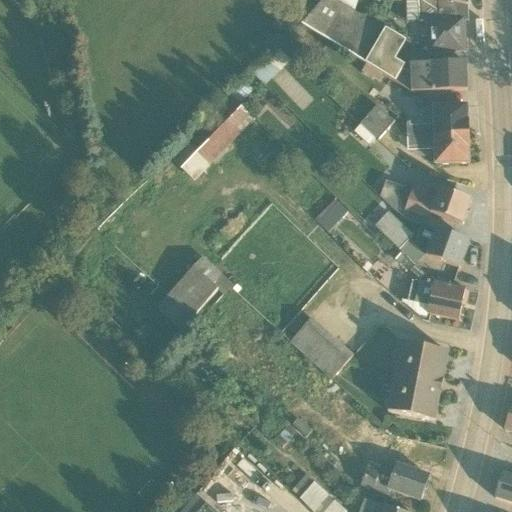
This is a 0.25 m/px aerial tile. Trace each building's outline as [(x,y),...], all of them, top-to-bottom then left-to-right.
[(323,0),(301,26),(384,80),(410,95),(466,94),(465,66),(410,69),(410,75),(403,71),(394,65),(404,44),(353,15),(358,0),(323,0)] [(465,54),(468,49),(465,8),(424,0),(384,0),(385,1),(404,5),(405,25),(418,24),(422,55),(465,54)] [(304,51),(287,36),(229,99),(239,109),(261,85),(264,88),(288,62),(291,65),(304,51)] [(193,185),(253,122),(239,109),(229,99),(168,162),(193,185)] [(360,109),(351,119),(360,127),(376,142),(393,124),(376,108),(368,116),(360,109)] [(405,125),(405,138),(461,137),(461,127),(467,127),(467,110),(432,110),(432,124),(405,125)] [(461,137),(405,138),(406,159),(433,159),(433,167),(468,167),(468,149),(461,149),(461,137)] [(460,227),(469,203),(415,184),(405,214),(429,223),(431,217),(460,227)] [(333,202),(313,222),(327,235),(347,215),(333,202)] [(411,238),(386,215),(373,229),(398,252),(411,238)] [(459,272),(469,245),(422,228),(415,250),(424,259),(459,272)] [(234,288),(203,259),(154,312),(180,335),(192,322),(209,337),(217,328),(206,318),(234,288)] [(465,293),(418,283),(414,304),(427,307),(425,316),(459,323),(465,293)] [(353,358),(310,320),(288,345),(331,383),(353,358)] [(435,424),(447,354),(399,346),(387,415),(435,424)] [(199,355),(190,347),(167,372),(176,380),(199,355)] [(294,413),(284,423),(287,427),(272,442),(280,450),(295,435),(304,444),(321,427),(312,417),(305,424),(294,413)] [(428,479),(395,467),(394,471),(369,462),(360,487),(387,498),(389,492),(419,503),(428,479)] [(342,511),(306,477),(290,493),(310,511),(342,511)] [(511,479),(503,477),(495,502),(511,506),(511,479)] [(210,511),(194,497),(182,511),(210,511)] [(392,511),(363,501),(359,511),(392,511)]
